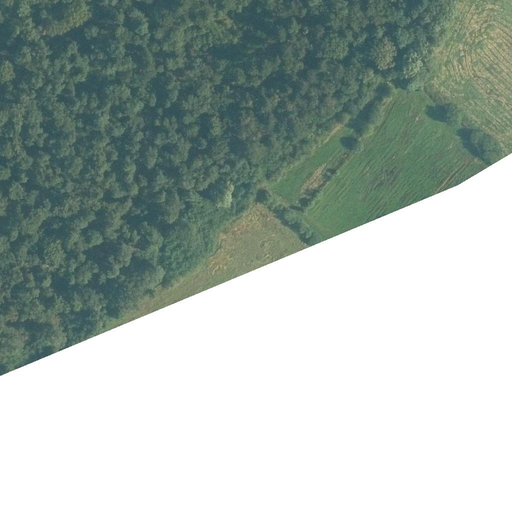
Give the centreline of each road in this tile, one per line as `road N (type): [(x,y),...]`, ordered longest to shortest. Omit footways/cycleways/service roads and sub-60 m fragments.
road 1 (track): [(0,302),(214,89),(285,69),(362,0)]
road 2 (track): [(422,0),(353,136),(299,205)]
